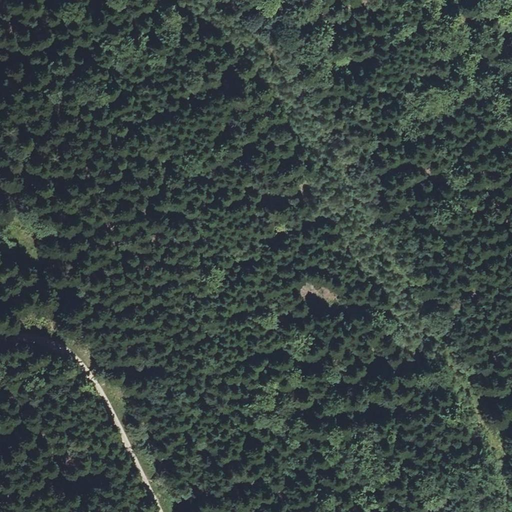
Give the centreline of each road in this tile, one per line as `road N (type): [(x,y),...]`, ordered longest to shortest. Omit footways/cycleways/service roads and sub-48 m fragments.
road 1 (track): [(511,511),(307,144),(194,0)]
road 2 (track): [(160,511),(105,400),(69,351),(37,336),(0,333)]
